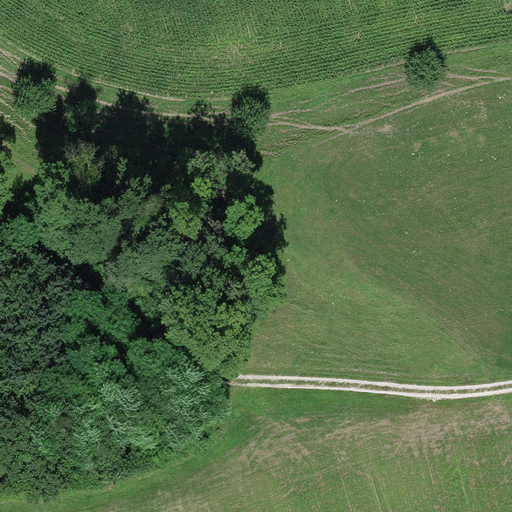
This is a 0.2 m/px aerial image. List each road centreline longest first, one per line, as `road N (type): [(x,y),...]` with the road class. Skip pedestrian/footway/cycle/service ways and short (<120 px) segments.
road 1 (track): [(217,385),(327,382),(462,394),(511,388)]
road 2 (track): [(0,229),(126,330),(217,385)]
road 3 (track): [(217,385),(195,419),(132,449),(0,486)]
